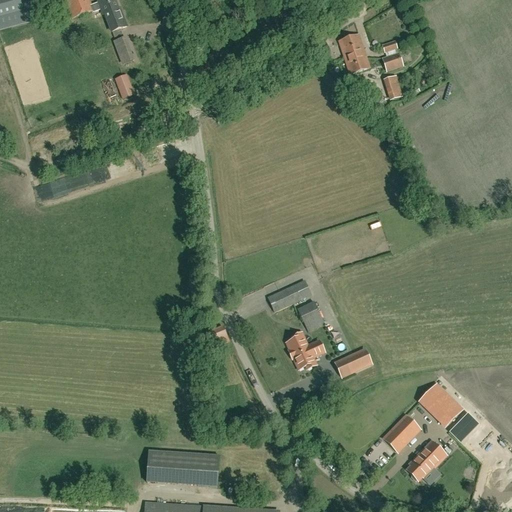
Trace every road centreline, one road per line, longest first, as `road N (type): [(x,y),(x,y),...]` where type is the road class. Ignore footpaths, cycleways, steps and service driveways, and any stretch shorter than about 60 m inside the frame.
road 1 (unclassified): [(293,443),(220,307),(196,120),(167,0)]
road 2 (track): [(193,105),(376,0)]
road 3 (track): [(0,157),(35,168),(196,120)]
road 4 (unclassified): [(400,511),(345,485),(293,443)]
